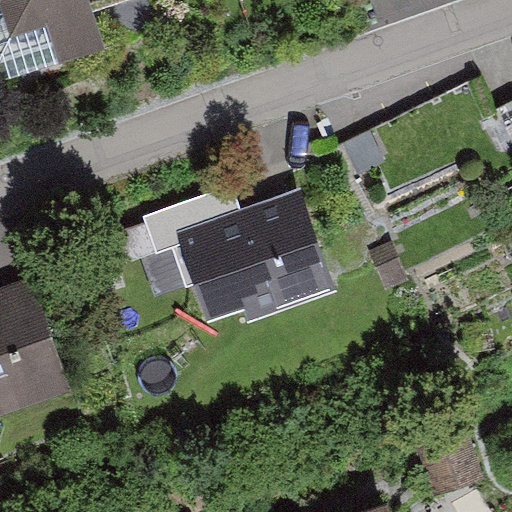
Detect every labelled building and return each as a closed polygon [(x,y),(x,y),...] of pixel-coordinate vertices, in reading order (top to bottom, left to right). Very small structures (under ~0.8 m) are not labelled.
[(0,0),(0,69),(3,71),(109,35),(96,0),(0,0)] [(234,181),(145,211),(158,248),(175,242),(188,280),(205,274),(213,298),(249,285),(254,298),(323,274),(294,191),(244,209),(234,181)] [(0,283),(0,402),(72,377),(34,271),(0,283)] [(412,425),(436,490),(486,472),(461,407),(412,425)] [(396,511),(388,488),(322,511),(396,511)]
